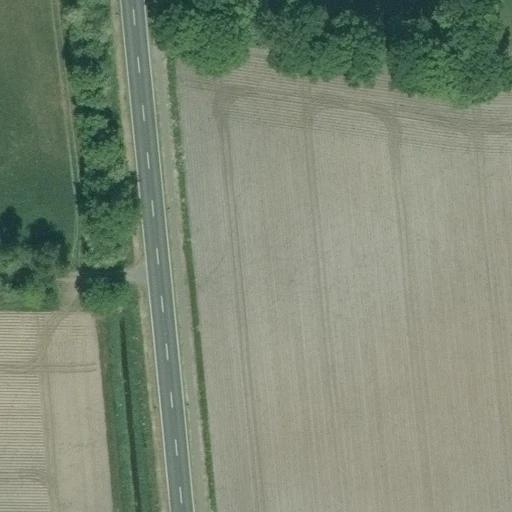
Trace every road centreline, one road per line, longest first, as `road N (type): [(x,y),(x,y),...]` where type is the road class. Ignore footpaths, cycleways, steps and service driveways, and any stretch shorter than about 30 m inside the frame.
road 1 (tertiary): [(177,511),(129,0)]
road 2 (track): [(177,274),(0,269)]
